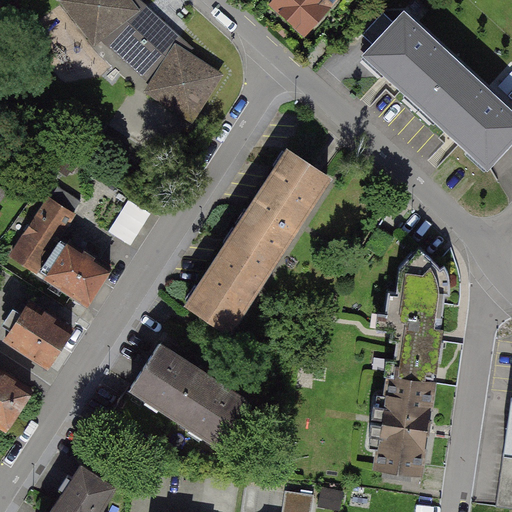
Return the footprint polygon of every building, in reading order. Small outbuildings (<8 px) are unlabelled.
[(223,73),(143,0),(64,0),(193,122),(223,73)] [(337,0),(272,0),(308,33),(338,1),(337,0)] [(468,69),(403,10),(361,56),(426,114),(468,69)] [(511,150),(511,108),(468,69),(426,114),(492,173),(511,150)] [(331,180),(283,149),(223,243),(271,274),(331,180)] [(0,202),(10,181),(0,176),(0,202)] [(39,275),(78,214),(48,195),(9,256),(39,275)] [(113,231),(135,241),(145,218),(124,208),(113,231)] [(83,307),(107,268),(65,242),(41,282),(83,307)] [(271,274),(223,243),(182,308),(230,339),(271,274)] [(437,378),(451,282),(400,275),(386,371),(437,378)] [(0,345),(49,374),(76,329),(24,298),(0,338),(0,345)] [(241,392),(161,342),(126,397),(207,447),(241,392)] [(0,431),(8,437),(37,391),(0,368),(0,431)] [(424,469),(437,378),(386,371),(373,461),(424,469)] [(511,397),(496,496),(511,498),(511,397)] [(45,511),(97,511),(116,483),(77,457),(45,511)]
